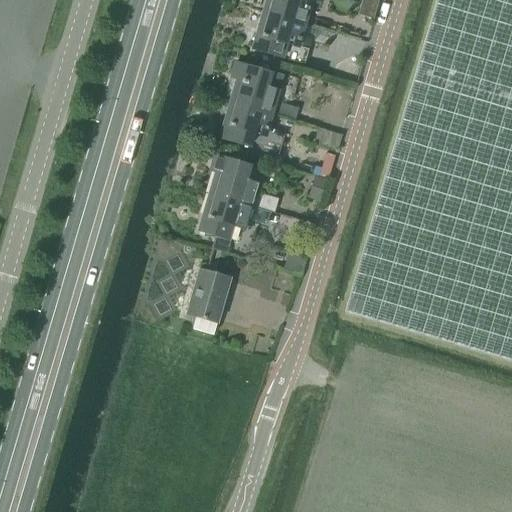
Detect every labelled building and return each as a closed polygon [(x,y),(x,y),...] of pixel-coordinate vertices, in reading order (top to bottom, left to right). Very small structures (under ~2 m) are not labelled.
[(267,0),(264,11),(305,23),(311,1),(319,4),(320,0),(267,0)] [(511,0),(437,0),(345,313),(511,362),(511,0)] [(305,23),(264,11),(254,48),(304,62),(308,49),(298,46),(305,23)] [(231,101),(272,113),(279,90),(269,87),(273,72),(237,62),(233,79),(237,80),(231,101)] [(275,128),(268,126),(272,113),(231,101),(221,136),(280,153),(285,135),(274,132),(275,128)] [(210,192),(252,204),(258,181),(246,177),(250,166),(214,156),(210,169),(216,170),(210,192)] [(252,204),(210,192),(199,229),(229,237),(233,223),(245,226),(252,204)] [(214,323),(228,281),(197,271),(184,313),(214,323)]
